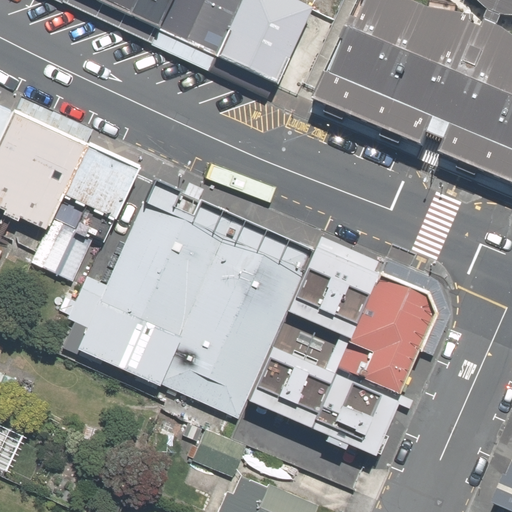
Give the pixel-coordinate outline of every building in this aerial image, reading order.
[(92,0),(158,30),(172,0),(92,0)] [(172,0),(158,30),(217,58),(243,0),(172,0)] [(278,85),(313,9),(311,8),(315,0),(243,0),(217,58),(278,85)] [(354,18),(315,102),(428,149),(434,137),(450,144),(445,156),(511,184),(511,34),(509,32),(504,30),(508,19),(511,21),(511,20),(511,0),(478,0),(494,14),(487,31),(477,27),(481,20),(431,11),(406,0),(374,0),(364,23),(354,18)] [(0,142),(14,112),(0,105),(0,142)] [(88,148),(14,112),(0,142),(0,211),(4,213),(3,217),(19,225),(21,220),(48,233),(64,198),(88,148)] [(139,173),(88,148),(64,198),(115,222),(139,173)] [(160,388),(235,218),(153,184),(108,286),(86,277),(67,320),(89,330),(78,353),(160,388)] [(249,404),(309,244),(235,218),(160,388),(238,422),(249,404)] [(93,241),(60,226),(41,268),(74,283),(93,241)] [(306,428),(368,263),(309,244),(249,404),(306,428)] [(428,285),(368,263),(306,428),(378,455),(434,307),(428,285)] [(201,426),(185,462),(226,480),(242,445),(201,426)] [(511,503),(511,456),(495,496),(511,503)] [(312,511),(315,505),(265,484),(262,492),(233,480),(219,511),(312,511)]
